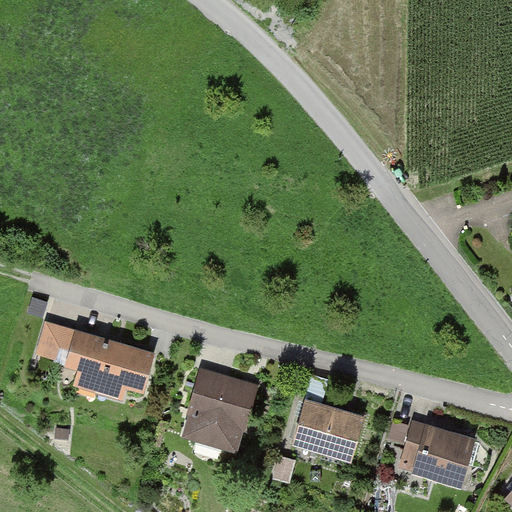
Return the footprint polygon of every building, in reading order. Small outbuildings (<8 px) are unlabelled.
[(33,298),(27,314),(47,322),(52,305),(33,298)] [(152,355),(43,326),(34,361),(57,367),(56,372),(69,376),(65,393),(137,412),(152,355)] [(254,388),(200,372),(179,440),(234,456),(254,388)] [(330,381),(313,376),(306,399),(323,404),(330,381)] [(358,419),(300,401),(286,447),(344,465),(358,419)] [(71,426),(58,424),(56,438),(69,441),(71,426)] [(470,440),(421,426),(407,477),(456,490),(470,440)] [(293,464),(277,459),(270,482),(287,487),(293,464)] [(511,511),(511,488),(500,503),(511,511)]
